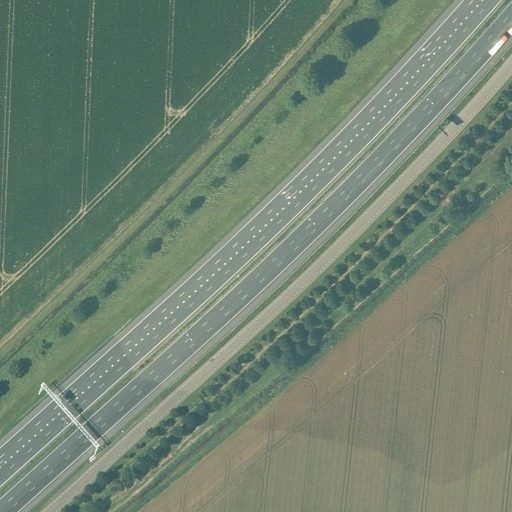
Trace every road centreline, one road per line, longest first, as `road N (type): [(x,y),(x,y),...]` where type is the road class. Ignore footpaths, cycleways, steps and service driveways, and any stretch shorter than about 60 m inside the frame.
road 1 (motorway): [(1,511),(311,228),(511,16)]
road 2 (motorway): [(481,0),(271,219),(0,467)]
road 3 (unclassified): [(49,511),(299,285),(511,62)]
road 4 (track): [(0,418),(323,119),(433,0)]
road 5 (track): [(343,0),(207,148),(0,350)]
